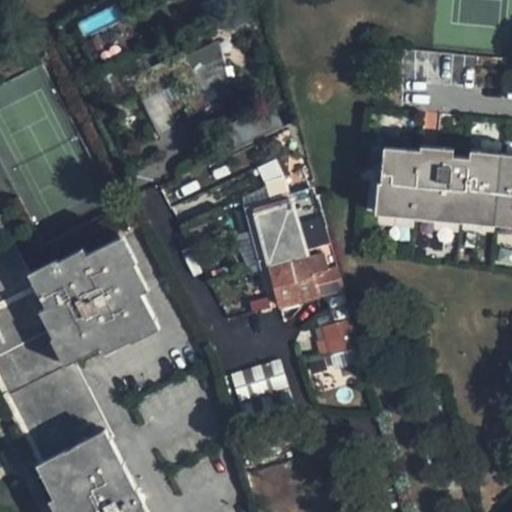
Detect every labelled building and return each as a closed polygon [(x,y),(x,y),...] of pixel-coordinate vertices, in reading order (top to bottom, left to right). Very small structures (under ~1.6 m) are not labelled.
[(189,51),(187,47),(164,58),(167,64),(157,69),(153,62),(132,72),(160,130),(181,119),(176,109),(186,104),(190,113),(213,102),(207,89),(216,85),(222,98),(237,90),(221,35),(189,51)] [(424,147),(386,143),(383,180),(390,181),(388,201),(511,213),(511,158),(424,151),(424,147)] [(390,181),(383,180),(380,211),(511,223),(511,213),(388,201),(390,181)] [(327,227),(318,195),(254,214),(278,304),(342,288),(327,227)] [(0,250),(0,391),(42,472),(113,435),(115,434),(78,363),(37,284),(15,242),(0,250)] [(37,284),(78,363),(157,321),(117,243),(37,284)] [(358,347),(350,319),(321,328),(329,355),(358,347)] [(363,361),(358,347),(329,355),(332,369),(363,361)] [(250,430),(297,414),(277,357),(231,373),(250,430)] [(307,364),(311,376),(325,372),(321,360),(307,364)] [(153,511),(113,435),(42,472),(63,511),(153,511)]
